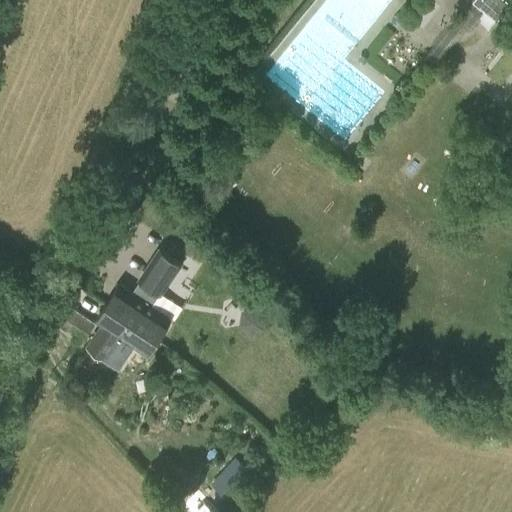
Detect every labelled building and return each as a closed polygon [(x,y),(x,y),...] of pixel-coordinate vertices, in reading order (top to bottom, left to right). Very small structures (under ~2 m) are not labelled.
[(473,0),(473,1),(496,20),(510,3),(505,0),(473,0)] [(141,280),(139,283),(156,294),(158,291),(160,292),(180,262),(160,249),(140,279),(141,280)] [(169,318),(149,304),(156,294),(139,283),(133,293),(119,284),(106,303),(96,318),(103,322),(86,346),(108,361),(125,337),(147,352),(156,337),(169,318)] [(266,318),(255,308),(240,313),(237,328),(249,338),(264,333),(266,318)] [(72,309),(60,326),(82,341),(94,323),(72,309)] [(202,492),(219,507),(250,472),(234,458),(202,492)]
